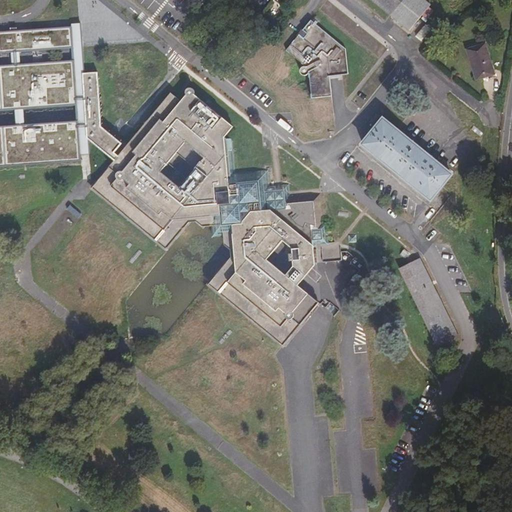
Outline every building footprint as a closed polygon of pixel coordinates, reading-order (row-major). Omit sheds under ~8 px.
[(372,0),(409,28),(429,3),(425,0),(372,0)] [(342,47),(307,19),(301,27),(295,35),(283,50),(301,65),(295,71),(296,76),(301,78),(305,76),(308,98),(327,97),(326,77),(331,76),(344,73),(342,47)] [(0,166),(90,160),(89,138),(84,73),(81,26),(0,31),(0,166)] [(476,79),(495,72),(485,43),(466,49),(476,79)] [(97,72),(84,73),(89,138),(115,161),(119,157),(114,152),(121,143),(101,127),(97,72)] [(91,192),(164,253),(190,223),(199,231),(203,226),(219,241),(221,240),(227,245),(224,249),(234,259),(207,290),(281,350),(317,308),(296,290),(313,268),(312,251),(315,251),(326,250),(326,245),(325,235),(324,228),(321,228),(318,199),(287,200),(287,193),(286,189),(267,191),(266,174),(233,177),(230,143),(222,143),(232,132),(193,100),(192,92),(185,92),(185,100),(182,103),(179,106),(168,97),(154,116),(141,129),(119,157),(115,161),(91,192)] [(424,199),(447,172),(391,126),(375,113),(352,140),(424,199)] [(345,243),(354,243),(353,235),(345,235),(345,243)] [(455,338),(416,260),(397,269),(436,347),(455,338)] [(333,321),(337,316),(327,308),(323,313),(333,321)]
